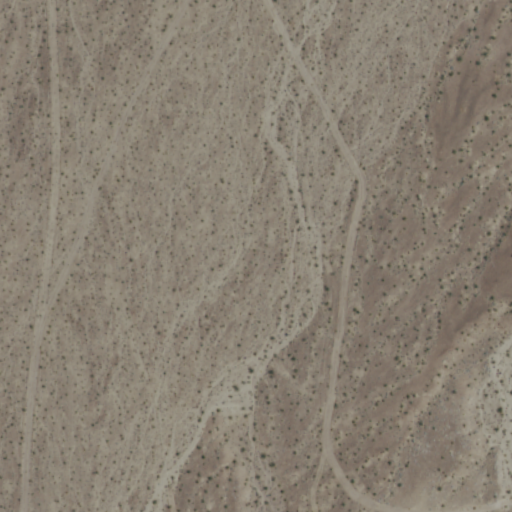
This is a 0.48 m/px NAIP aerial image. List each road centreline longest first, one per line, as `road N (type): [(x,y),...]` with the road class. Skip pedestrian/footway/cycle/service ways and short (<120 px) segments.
road 1 (track): [(269,0),(365,183),(328,440),(352,492),(386,511)]
road 2 (track): [(53,0),(60,168),(31,408),(28,511)]
road 3 (track): [(42,329),(94,191),(188,0)]
